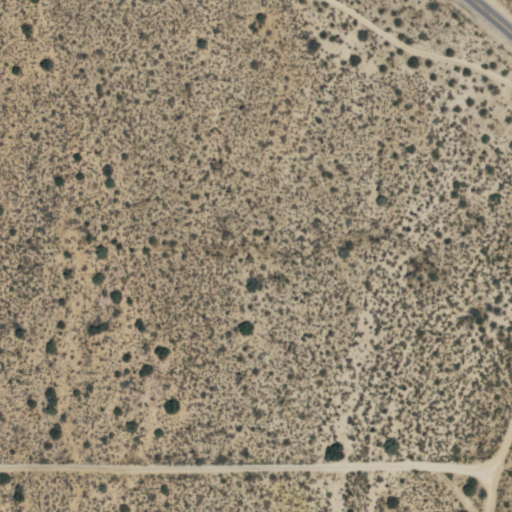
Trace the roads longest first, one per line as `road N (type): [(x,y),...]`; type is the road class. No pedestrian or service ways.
road 1 (residential): [(0,467),(511,469)]
road 2 (track): [(317,0),(408,45),(511,80)]
